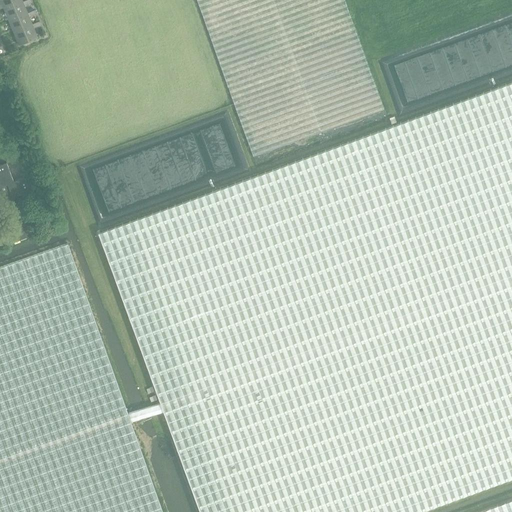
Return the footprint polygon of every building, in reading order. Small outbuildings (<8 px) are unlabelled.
[(0,0),(4,10),(22,2),(21,0),(0,0)] [(30,0),(26,0),(22,2),(4,10),(9,21),(27,13),(24,6),(32,2),(30,0)] [(197,0),(254,157),(385,110),(345,0),(197,0)] [(36,14),(35,10),(27,13),(9,21),(14,32),(32,24),(29,17),(36,14)] [(40,21),(32,24),(14,32),(19,45),(38,38),(34,28),(41,25),(40,21)] [(511,82),(100,233),(162,403),(128,413),(128,414),(131,422),(165,412),(201,511),(416,511),(511,477),(511,82)] [(0,199),(10,227),(1,230),(7,244),(26,237),(21,224),(28,221),(21,203),(16,205),(13,197),(30,191),(25,177),(13,181),(6,162),(0,164),(0,199)] [(0,511),(162,511),(131,422),(128,414),(67,243),(0,267),(0,511)] [(511,511),(511,499),(476,511),(511,511)]
